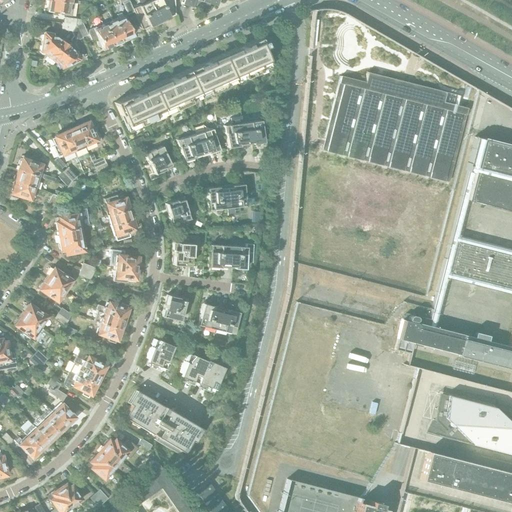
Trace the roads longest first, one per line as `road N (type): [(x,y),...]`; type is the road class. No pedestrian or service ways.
road 1 (residential): [(279,0),(93,84)]
road 2 (residential): [(0,496),(54,467),(75,445),(125,365)]
road 3 (secondary): [(511,79),(366,0)]
road 4 (residential): [(142,194),(93,84)]
